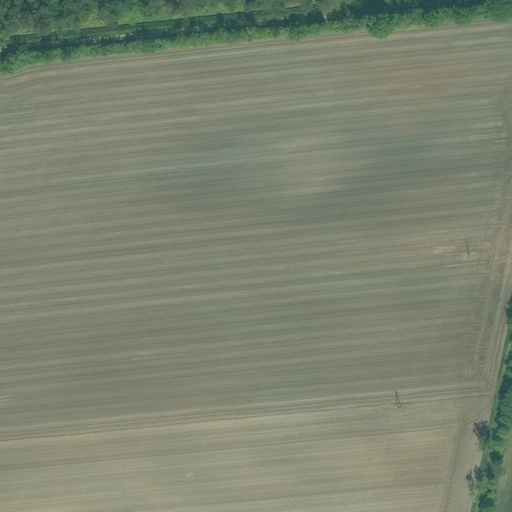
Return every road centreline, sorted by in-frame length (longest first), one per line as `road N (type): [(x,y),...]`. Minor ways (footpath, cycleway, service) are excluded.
road 1 (track): [(0,51),(486,0)]
road 2 (track): [(475,511),(511,337)]
